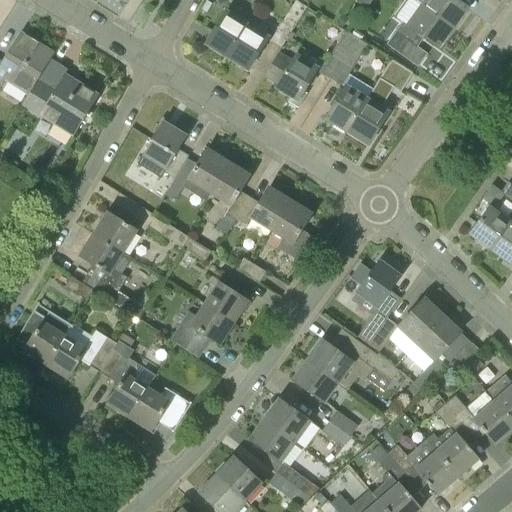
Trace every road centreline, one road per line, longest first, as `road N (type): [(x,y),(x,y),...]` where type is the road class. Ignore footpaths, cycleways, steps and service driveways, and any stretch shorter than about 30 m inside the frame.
road 1 (residential): [(158,484),(241,396),(378,202)]
road 2 (residential): [(0,324),(151,62)]
road 3 (residential): [(378,202),(151,62)]
road 4 (residential): [(378,202),(511,17)]
road 5 (residential): [(158,484),(0,377)]
road 6 (residential): [(511,327),(378,202)]
